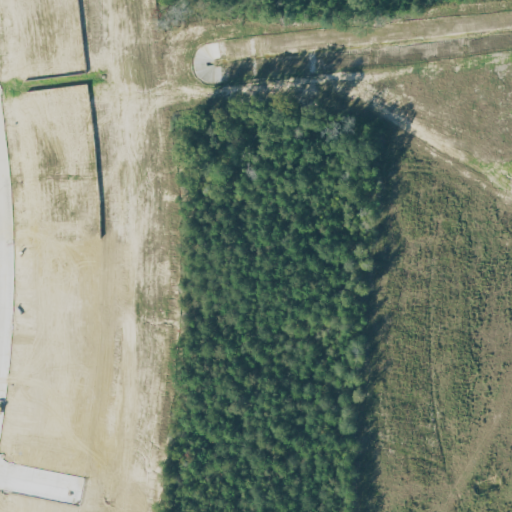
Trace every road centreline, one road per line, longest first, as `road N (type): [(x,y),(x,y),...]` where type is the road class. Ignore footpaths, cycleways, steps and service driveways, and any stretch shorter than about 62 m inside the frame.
road 1 (tertiary): [(125,0),(151,289),(121,511)]
road 2 (residential): [(0,148),(0,350)]
road 3 (residential): [(0,473),(125,498)]
